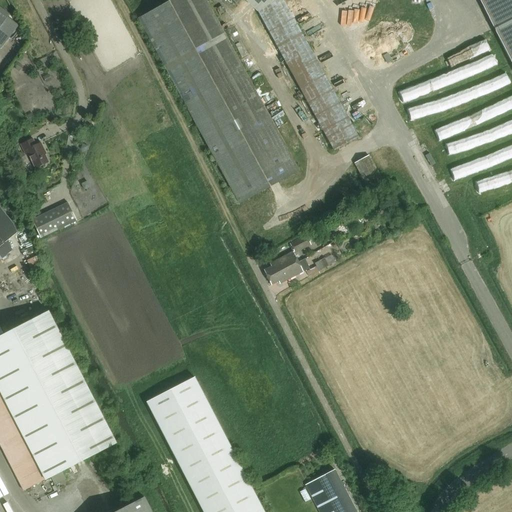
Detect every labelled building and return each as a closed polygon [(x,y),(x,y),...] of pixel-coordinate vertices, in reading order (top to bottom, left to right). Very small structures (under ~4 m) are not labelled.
[(239,203),(295,172),(299,170),(206,0),(172,0),(139,18),(239,203)] [(511,0),(231,0),(236,4),(239,0),(479,0),(511,64),(511,0)] [(283,0),(276,0),(258,10),(334,151),(359,138),(283,0)] [(0,27),(8,17),(10,14),(0,6),(0,27)] [(449,51),(473,38),(471,34),(447,47),(449,51)] [(43,151),(44,150),(41,143),(36,145),(33,139),(21,145),(26,155),(28,154),(35,169),(39,167),(39,168),(41,169),(45,167),(45,165),(45,164),(48,162),(43,151)] [(385,170),(393,166),(385,148),(377,152),(385,170)] [(371,194),(385,186),(368,155),(354,163),(371,194)] [(90,187),(87,182),(82,184),(84,190),(90,187)] [(41,238),(77,221),(68,203),(32,220),(41,238)] [(8,240),(17,233),(13,224),(0,207),(0,258),(1,259),(12,250),(8,240)] [(306,236),(292,243),(297,253),(311,245),(310,244),(317,240),(314,233),(306,237),(306,236)] [(279,273),(298,263),(293,252),(270,264),(271,267),(264,270),(268,279),(279,274),(279,273)] [(279,281),(280,284),(303,271),(303,272),(310,269),(305,259),(298,263),(279,273),(279,274),(268,279),(271,285),(279,281)] [(314,265),(315,267),(318,271),(328,266),(325,259),(314,265)] [(308,276),(318,271),(315,267),(306,272),(308,276)] [(62,471),(104,449),(116,443),(49,312),(0,337),(0,444),(23,491),(50,477),(55,485),(66,479),(62,471)] [(203,511),(264,511),(194,377),(146,402),(203,511)] [(322,511),(356,511),(336,471),(308,485),(322,511)] [(61,511),(95,511),(88,498),(61,511)] [(151,511),(144,498),(116,511),(151,511)]
